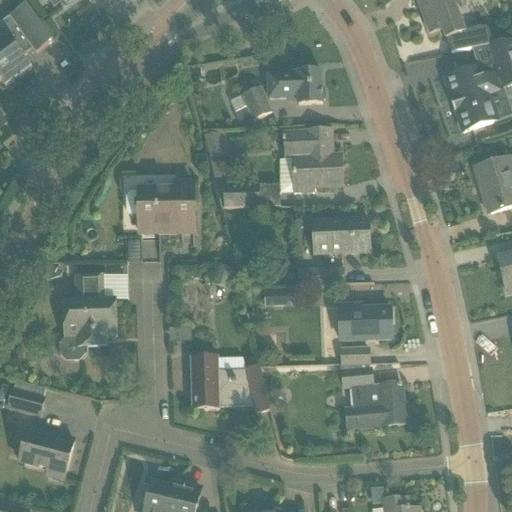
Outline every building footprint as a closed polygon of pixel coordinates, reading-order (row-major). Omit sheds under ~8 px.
[(416,0),(430,36),(443,31),(447,41),(452,55),(470,51),(489,47),(493,46),(487,29),(478,30),(466,34),(465,33),(452,0),(416,0)] [(0,42),(0,84),(2,83),(6,88),(5,88),(6,89),(32,71),(23,58),(33,51),(36,56),(53,44),(26,7),(0,25),(0,38),(2,41),(0,42)] [(465,76),(446,82),(456,113),(464,135),(483,128),(498,123),(488,95),(511,87),(511,42),(493,46),(489,47),(496,66),(480,71),(465,76)] [(298,76),(269,78),(270,101),(286,100),(298,100),(298,104),(298,107),(303,107),(323,106),(323,105),(325,103),(325,92),(322,91),(321,74),(298,75),(298,76)] [(230,103),(239,125),(252,119),(253,123),(271,115),(268,108),(261,90),(230,103)] [(285,161),(293,161),(294,196),(315,195),(315,190),(343,189),(342,159),(333,159),(332,133),(311,133),(307,134),(283,135),(285,161)] [(209,158),(223,155),(218,135),(204,138),(209,158)] [(206,154),(194,157),(198,173),(209,171),(206,154)] [(475,171),(489,217),(507,212),(511,210),(511,160),(510,161),(494,165),(475,171)] [(140,219),(140,237),(195,236),(194,186),(175,186),(175,194),(140,194),(132,195),(128,197),(127,200),(127,214),(129,217),(132,218),(140,219)] [(261,211),(260,187),(224,188),(225,213),(261,211)] [(313,225),(314,257),(371,255),(370,223),(313,225)] [(511,258),(499,261),(507,297),(511,296),(511,258)] [(212,286),(227,293),(235,273),(220,267),(212,286)] [(299,274),(300,290),(345,288),(344,271),(299,274)] [(60,357),(68,364),(80,363),(87,356),(87,350),(108,349),(108,339),(117,339),(116,303),(106,303),(105,278),(76,279),(76,304),(64,304),(65,334),(66,341),(60,347),(60,357)] [(292,292),(266,293),(266,308),(292,307),(292,292)] [(339,308),(341,344),(369,343),(392,343),(391,310),(367,311),(362,311),(362,307),(339,308)] [(341,352),(342,368),(371,367),(370,351),(341,352)] [(218,359),(191,360),(192,413),(220,412),(221,410),(254,410),(256,417),(270,414),(264,389),(259,369),(245,372),(246,373),(218,374),(218,366),(218,359)] [(346,412),(349,431),(382,428),(382,429),(408,426),(406,407),(404,407),(401,386),(382,388),(374,389),(371,367),(342,368),(343,393),(351,392),(353,411),(346,412)] [(9,410),(41,418),(46,401),(13,394),(9,410)] [(28,432),(20,465),(40,470),(47,472),(66,477),(75,444),(28,432)] [(153,485),(146,511),(196,511),(200,497),(153,485)] [(384,511),(418,511),(419,511),(417,511),(408,511),(407,502),(384,504),(384,511)]
